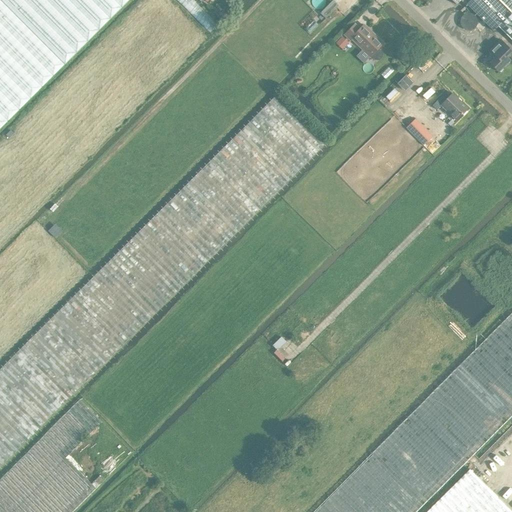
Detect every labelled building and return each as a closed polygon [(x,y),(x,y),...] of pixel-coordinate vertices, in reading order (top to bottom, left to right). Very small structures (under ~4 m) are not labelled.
[(0,0),(12,12),(65,65),(129,0),(0,0)] [(0,0),(0,129),(64,65),(65,65),(12,12),(0,0)] [(511,13),(498,0),(451,0),(456,5),(461,0),(465,5),(467,4),(494,31),(498,26),(511,40),(511,13)] [(511,0),(498,0),(511,13),(511,0)] [(352,39),(370,57),(372,55),(373,56),(374,56),(375,56),(376,56),(377,56),(378,56),(379,56),(380,55),(381,54),(382,53),(382,52),(382,51),(382,50),(382,49),(382,48),(382,47),(381,46),(382,44),(374,36),(374,37),(363,27),(360,30),(355,25),(345,35),(351,40),(352,39)] [(336,43),(343,50),(349,43),(342,36),(336,43)] [(506,56),(511,51),(501,40),(490,51),(496,57),(489,63),(499,72),(510,61),(506,56)] [(397,53),(403,60),(410,54),(403,47),(397,53)] [(441,106),(456,121),(468,109),(452,93),(446,100),(441,96),(432,106),(437,110),(441,106)] [(0,467),(88,379),(313,156),(324,145),(275,96),(138,232),(22,347),(0,369),(0,467)] [(424,146),(431,139),(433,137),(416,119),(407,128),(424,146)] [(416,511),(454,474),(507,421),(511,416),(511,312),(460,365),(372,454),(373,455),(315,511),(416,511)] [(0,511),(72,511),(131,453),(80,400),(0,480),(0,511)] [(511,511),(470,470),(427,511),(511,511)]
